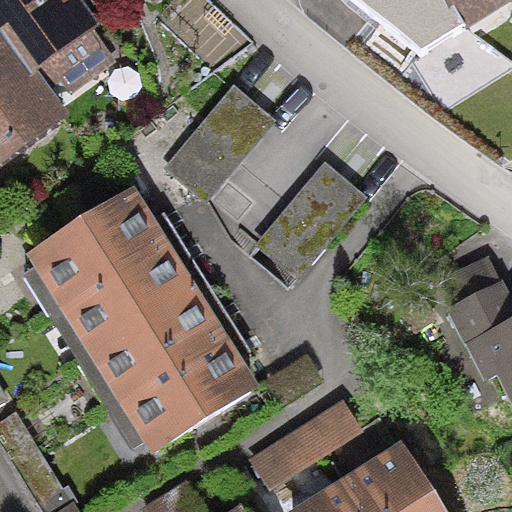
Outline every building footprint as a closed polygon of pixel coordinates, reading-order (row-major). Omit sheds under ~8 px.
[(99,23),(82,0),(0,0),(0,163),(69,114),(49,86),(61,78),(71,93),(116,61),(92,28),(99,23)] [(450,0),(357,0),(420,50),(464,22),(450,0)] [(511,0),(450,0),(464,22),(468,27),(511,0)] [(276,120),(233,84),(162,169),(205,205),(276,120)] [(367,197),(324,161),(255,246),(299,280),(367,197)] [(154,217),(134,184),(25,253),(35,267),(144,441),(151,453),(260,385),(242,357),(154,217)] [(154,217),(242,357),(251,351),(163,211),(154,217)] [(511,405),(511,291),(505,278),(501,280),(488,255),(438,281),(451,306),(447,308),(485,381),(496,375),(511,405)] [(144,441),(35,267),(22,275),(131,449),(144,441)] [(0,384),(0,404),(8,398),(0,384)] [(344,399),(249,459),(270,492),(364,432),(344,399)] [(17,412),(0,422),(0,439),(40,504),(64,489),(17,412)] [(447,511),(402,440),(286,511),(447,511)] [(189,480),(141,510),(142,511),(207,511),(209,511),(189,480)] [(79,511),(73,501),(56,511),(79,511)]
